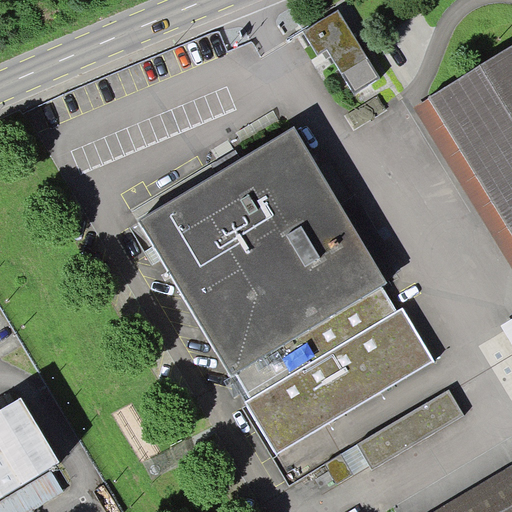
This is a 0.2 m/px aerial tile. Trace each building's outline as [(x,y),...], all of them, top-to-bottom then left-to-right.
[(381,78),(339,10),(303,32),(317,55),(323,52),(327,59),(332,56),(355,94),(381,78)] [(511,45),(429,96),(430,98),(511,234),(511,45)] [(511,234),(430,98),(414,108),(511,268),(511,234)] [(388,283),(294,127),(139,219),(233,375),(235,374),(251,399),(245,402),(277,455),(434,362),(403,309),(397,312),(382,286),(388,283)] [(450,389),(357,444),(358,445),(370,466),(372,469),(465,414),(450,389)] [(0,497),(59,462),(20,396),(0,407),(0,497)] [(337,484),(370,466),(358,445),(325,463),(337,484)] [(511,511),(511,464),(432,511),(511,511)] [(0,511),(28,511),(64,491),(51,471),(0,501),(0,511)]
